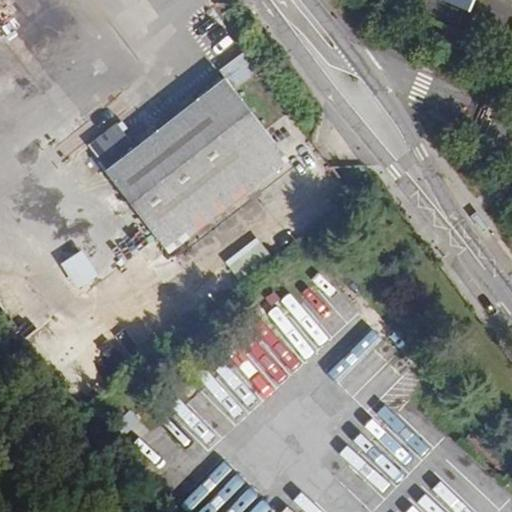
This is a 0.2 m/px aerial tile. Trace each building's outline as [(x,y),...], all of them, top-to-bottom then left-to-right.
[(0,41),(2,43),(24,23),(17,16),(30,4),(26,0),(10,0),(0,10),(0,41)] [(126,191),(176,256),(295,163),(245,98),(126,191)] [(79,201),(56,222),(78,246),(100,224),(79,201)] [(63,273),(84,297),(133,256),(112,231),(63,273)] [(241,277),(271,253),(258,237),(228,262),(241,277)] [(370,409),(412,365),(374,328),(331,371),(370,409)] [(277,333),(240,358),(265,395),(291,377),(287,371),(298,364),(277,333)]
